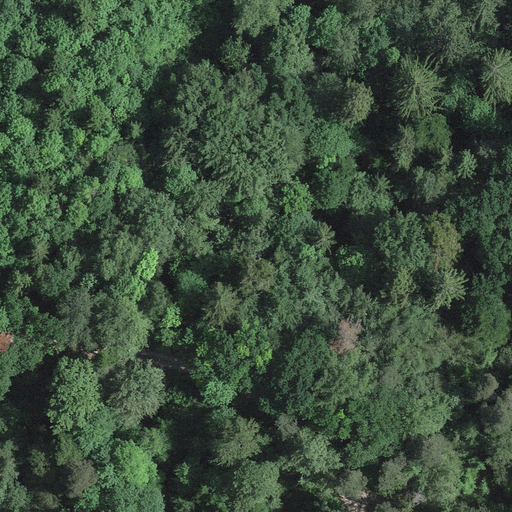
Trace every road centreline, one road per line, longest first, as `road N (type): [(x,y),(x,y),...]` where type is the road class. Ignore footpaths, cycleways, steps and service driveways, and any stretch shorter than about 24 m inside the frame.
road 1 (track): [(359,511),(323,448),(287,410),(238,386),(181,365),(0,337)]
road 2 (track): [(250,0),(302,64),(511,169)]
